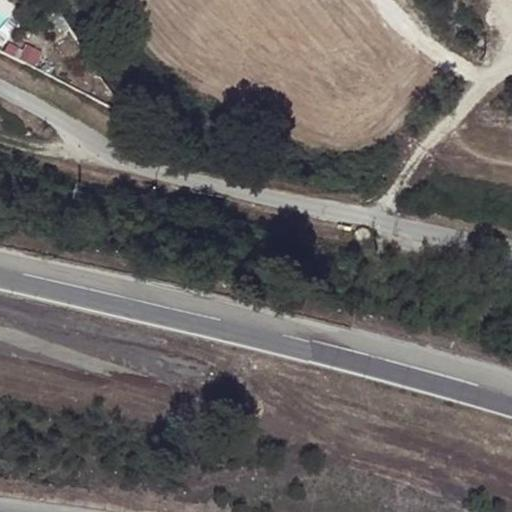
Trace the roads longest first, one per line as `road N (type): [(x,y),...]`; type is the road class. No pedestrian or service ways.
road 1 (unclassified): [(0,82),(132,162),(511,248)]
road 2 (motorway): [(511,413),(0,274)]
